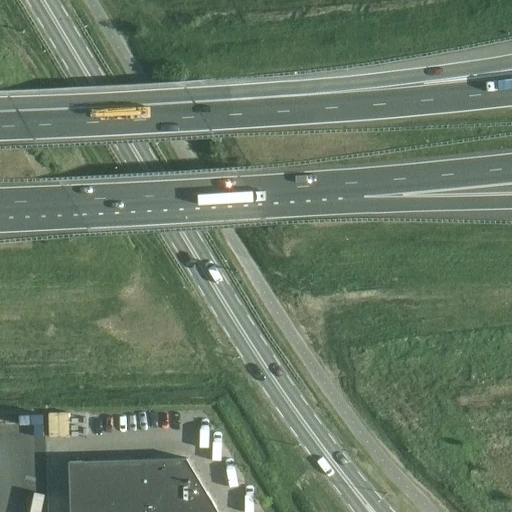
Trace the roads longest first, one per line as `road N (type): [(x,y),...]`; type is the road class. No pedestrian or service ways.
road 1 (secondary): [(336,467),(210,279),(42,0)]
road 2 (motorway): [(0,204),(363,182)]
road 3 (motorway): [(322,109),(0,125)]
road 4 (motorway): [(511,64),(322,109)]
road 5 (motorway): [(511,90),(322,109)]
road 6 (motorway): [(363,182),(511,200)]
road 7 (motorway): [(363,182),(511,169)]
